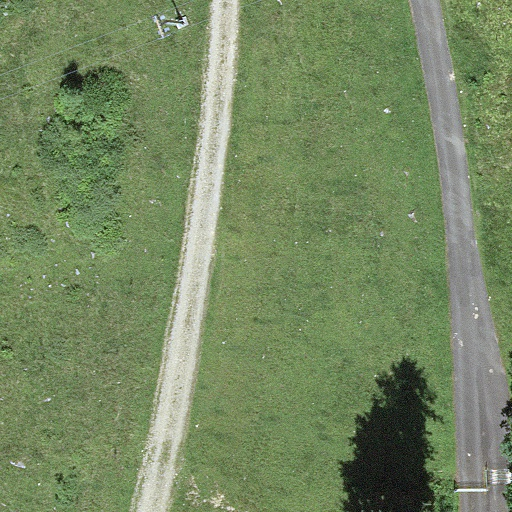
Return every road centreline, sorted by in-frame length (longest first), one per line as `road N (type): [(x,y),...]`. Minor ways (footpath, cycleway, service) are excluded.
road 1 (track): [(239,0),(233,162),(173,511)]
road 2 (track): [(442,0),(465,105),(496,406),(489,511)]
